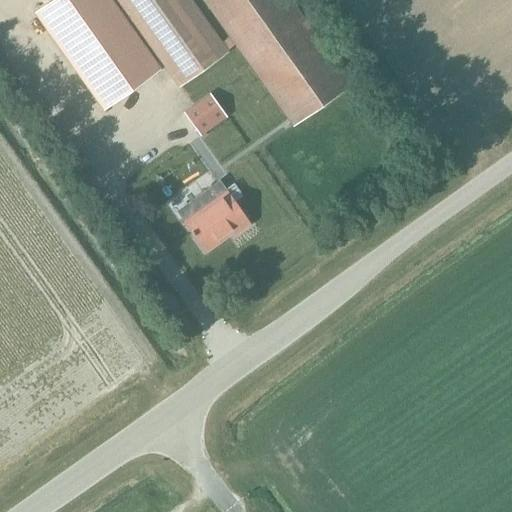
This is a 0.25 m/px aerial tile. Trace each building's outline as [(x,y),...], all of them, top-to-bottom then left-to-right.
[(103,109),(159,69),(109,0),(54,0),(35,14),(103,109)] [(235,43),(229,35),(220,44),(187,0),(116,0),(179,86),(225,52),(235,43)] [(204,0),(229,35),(235,43),(294,125),(350,85),(288,0),(204,0)] [(184,113),(200,136),(226,117),(210,94),(184,113)] [(249,225),(224,190),(210,200),(204,192),(189,203),(197,215),(185,224),(205,252),(232,232),(235,235),(249,225)]
